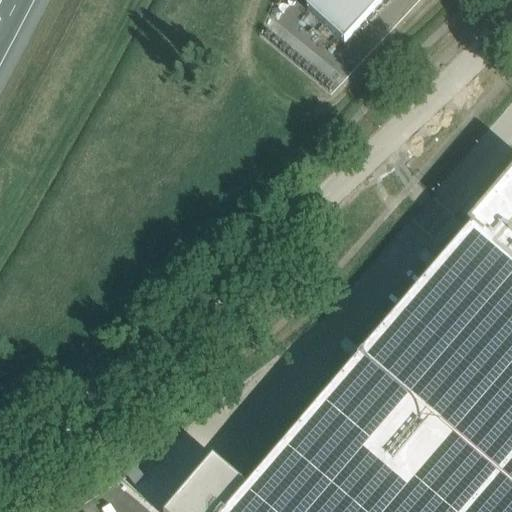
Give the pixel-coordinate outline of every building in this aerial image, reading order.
[(311,0),(307,11),(344,45),(385,0),(311,0)] [(213,459),(167,511),(511,511),(511,174),(467,227),(471,230),(248,489),(213,459)] [(360,180),(322,220),(334,231),(372,191),(360,180)] [(425,251),(418,259),(427,267),(434,259),(425,251)] [(346,339),(339,347),(351,357),(358,349),(346,339)] [(135,468),(126,476),(137,489),(146,481),(135,468)]
